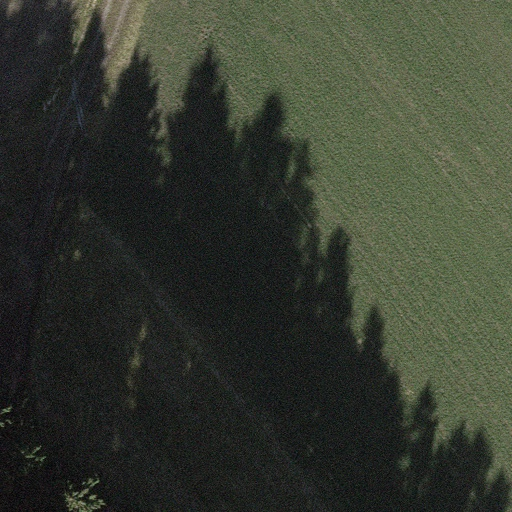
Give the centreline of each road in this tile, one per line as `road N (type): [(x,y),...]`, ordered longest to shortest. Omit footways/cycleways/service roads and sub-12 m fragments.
road 1 (track): [(63,141),(0,394)]
road 2 (track): [(114,0),(63,141),(0,149)]
road 3 (track): [(77,511),(0,405)]
